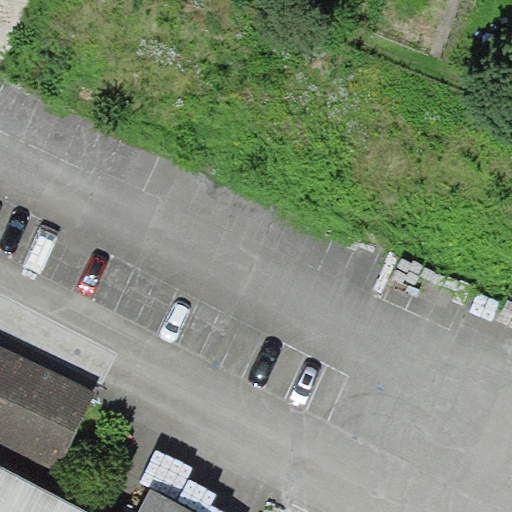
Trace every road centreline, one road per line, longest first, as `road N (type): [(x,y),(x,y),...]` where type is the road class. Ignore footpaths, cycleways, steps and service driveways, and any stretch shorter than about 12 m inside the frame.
road 1 (unknown): [(0,148),(203,239),(387,347),(398,381),(387,473)]
road 2 (unknown): [(0,311),(387,473)]
